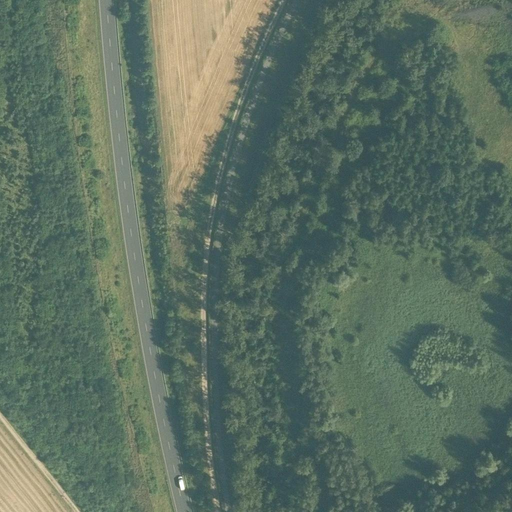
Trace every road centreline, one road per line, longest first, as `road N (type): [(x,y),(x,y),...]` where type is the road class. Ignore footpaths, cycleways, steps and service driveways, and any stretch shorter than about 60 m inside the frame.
road 1 (track): [(228,511),(217,427),(215,254),(238,144),(297,0)]
road 2 (track): [(216,511),(205,397),(208,232),(250,75),(284,0)]
road 3 (primary): [(185,511),(143,322),(106,0)]
road 4 (track): [(75,511),(0,418)]
